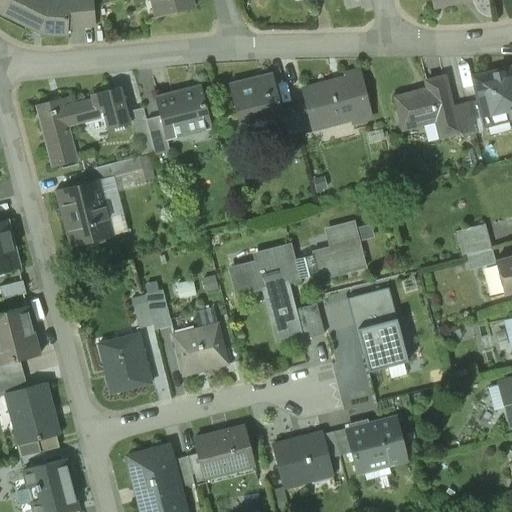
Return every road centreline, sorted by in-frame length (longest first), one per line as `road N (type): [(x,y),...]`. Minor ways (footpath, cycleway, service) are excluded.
road 1 (residential): [(0,89),(93,420)]
road 2 (residential): [(0,67),(233,43)]
road 3 (residential): [(93,420),(230,385),(309,375)]
road 4 (residential): [(233,43),(396,44)]
